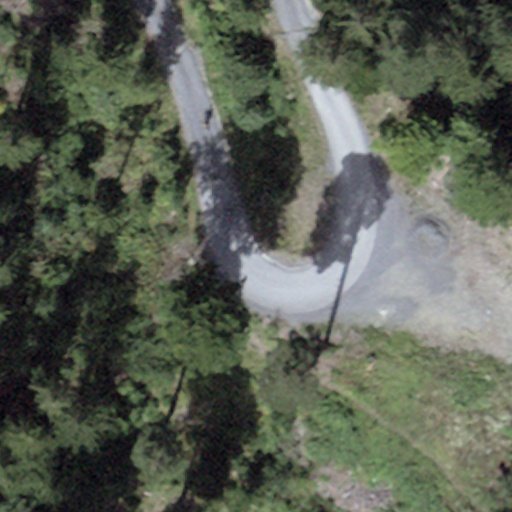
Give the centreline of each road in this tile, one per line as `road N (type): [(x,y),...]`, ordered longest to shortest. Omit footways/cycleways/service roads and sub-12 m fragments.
road 1 (track): [(294,0),(367,232),(355,267),(318,288),(278,287),(238,249),(180,58),(153,0)]
road 2 (track): [(355,267),(511,304)]
